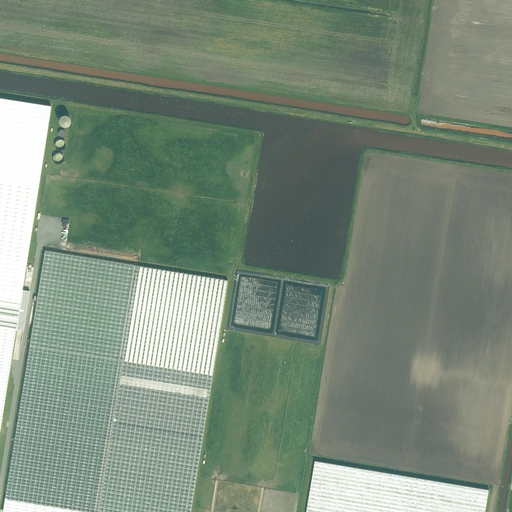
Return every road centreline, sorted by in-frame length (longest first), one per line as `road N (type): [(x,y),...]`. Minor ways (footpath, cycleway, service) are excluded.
road 1 (track): [(511,145),(0,65)]
road 2 (unknown): [(0,491),(46,218)]
